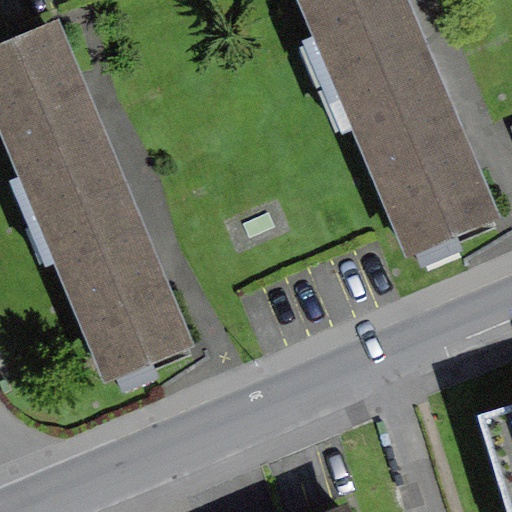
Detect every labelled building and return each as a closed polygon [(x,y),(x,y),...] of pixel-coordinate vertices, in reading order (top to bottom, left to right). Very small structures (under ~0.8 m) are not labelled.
[(306,0),(341,81),(419,48),(398,0),(306,0)] [(0,51),(0,107),(47,218),(117,189),(50,30),(0,51)] [(341,81),(413,251),(490,217),(419,48),(341,81)] [(47,218),(113,376),(183,347),(117,189),(47,218)] [(511,511),(511,405),(478,417),(507,511),(511,511)]
